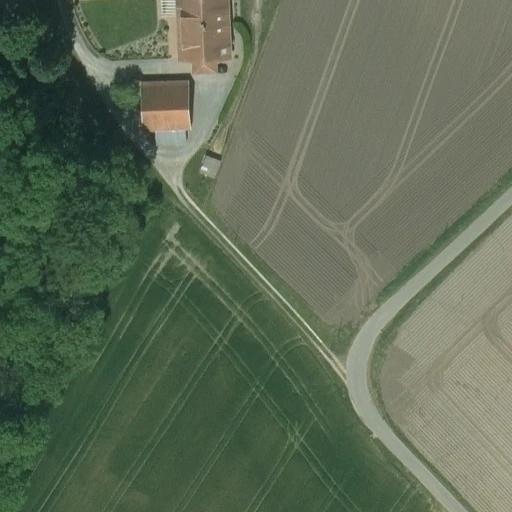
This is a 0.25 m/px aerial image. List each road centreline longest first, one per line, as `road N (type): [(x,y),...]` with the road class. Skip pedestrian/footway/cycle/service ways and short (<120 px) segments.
road 1 (unclassified): [(511,191),(390,306),(359,350),(356,379),(367,412),(452,511)]
road 2 (track): [(163,153),(192,210),(356,379)]
